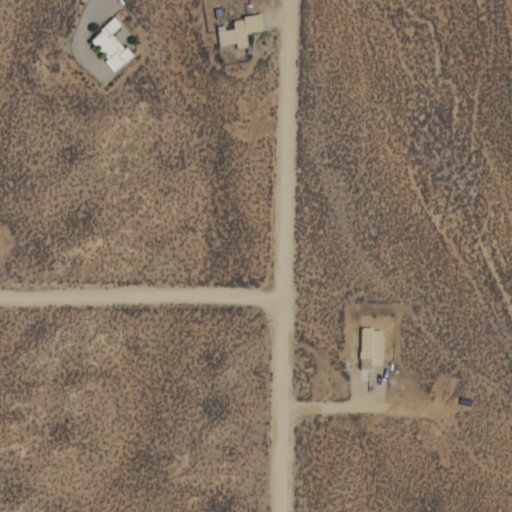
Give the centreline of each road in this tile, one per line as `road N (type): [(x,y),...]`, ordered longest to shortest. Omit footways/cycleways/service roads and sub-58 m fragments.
road 1 (residential): [(279,511),(290,0)]
road 2 (residential): [(281,293),(0,295)]
